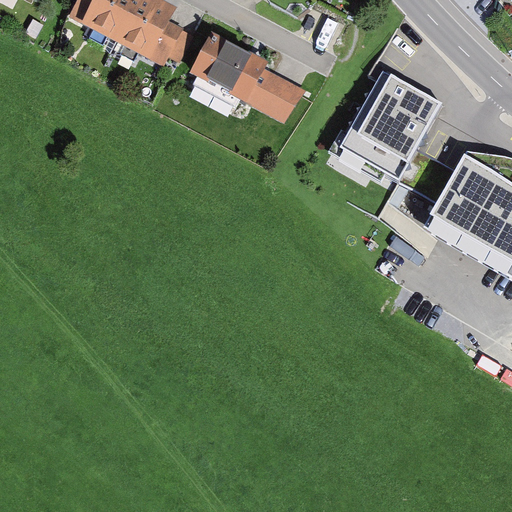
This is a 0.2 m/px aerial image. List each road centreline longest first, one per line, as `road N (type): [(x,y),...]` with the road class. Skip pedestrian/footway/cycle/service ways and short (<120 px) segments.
road 1 (secondary): [(414,0),(511,97)]
road 2 (residential): [(209,0),(325,64)]
